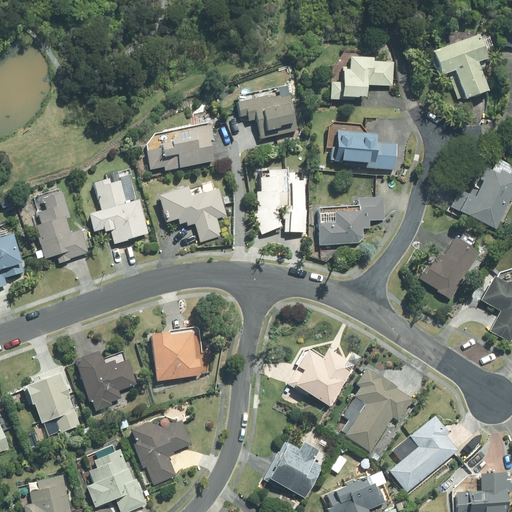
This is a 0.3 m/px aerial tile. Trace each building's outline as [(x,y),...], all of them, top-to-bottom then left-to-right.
[(487,91),(476,63),(486,59),(477,35),(430,52),(440,76),(452,72),(463,100),(487,91)] [(329,100),(353,101),(354,99),(357,99),(357,98),(366,98),(366,86),(392,87),(393,63),(372,62),(372,59),(348,58),(348,68),(342,67),(342,83),(330,83),(329,100)] [(259,140),(296,132),(288,97),(278,99),(277,97),(266,99),(266,97),(235,104),(239,118),(246,116),(247,122),(255,120),(259,140)] [(164,172),(213,162),(208,141),(213,140),(210,126),(182,131),(182,133),(175,135),(169,143),(159,145),(160,149),(145,152),(149,170),(163,167),(164,172)] [(394,171),(396,145),(376,143),(376,135),(336,132),(335,149),(330,148),(329,161),(333,161),(333,162),(345,163),(344,167),(394,171)] [(495,230),(511,193),(511,177),(499,170),(496,175),(483,168),(477,180),(481,182),(478,189),(472,186),(467,195),(457,190),(449,207),(495,230)] [(286,174),(286,171),(266,172),(267,179),(258,179),(259,193),(255,193),(256,214),(252,216),(261,236),(280,227),(274,211),(282,210),(282,221),(284,221),(284,233),(304,233),(305,212),(304,212),(302,182),(293,183),(293,174),(286,174)] [(92,184),(100,212),(88,215),(93,233),(103,230),(104,233),(109,231),(113,245),(135,239),(135,238),(147,234),(138,201),(128,204),(128,202),(135,200),(131,186),(122,189),(120,181),(109,184),(108,180),(92,184)] [(199,243),(219,237),(218,233),(220,233),(216,219),(226,217),(218,189),(204,194),(204,193),(189,197),(186,188),(157,197),(165,224),(176,220),(178,226),(185,224),(186,227),(194,225),(199,243)] [(33,227),(44,260),(56,256),(58,265),(69,261),(69,260),(87,254),(80,231),(70,234),(65,220),(70,218),(61,193),(42,199),(45,211),(36,213),(40,225),(33,227)] [(8,197),(0,200),(0,204),(2,209),(11,206),(8,197)] [(317,247),(357,244),(361,240),(361,230),(369,230),(368,222),(384,221),(382,198),(357,200),(358,207),(317,210),(318,225),(316,225),(317,247)] [(0,287),(6,286),(4,279),(23,273),(12,236),(0,239),(0,287)] [(449,301),(479,254),(454,238),(442,257),(439,255),(435,261),(434,260),(432,262),(431,262),(427,268),(425,267),(418,279),(437,291),(436,293),(449,301)] [(489,332),(510,343),(511,339),(511,282),(505,284),(493,278),(480,301),(500,312),(489,332)] [(156,383),(200,376),(198,360),(194,360),(190,333),(168,336),(167,333),(149,336),(156,383)] [(286,385),(306,397),(307,395),(329,408),(350,373),(349,373),(353,366),(346,362),(346,361),(327,350),(321,360),(307,351),(298,367),(297,367),(286,385)] [(118,392),(136,385),(127,361),(115,365),(113,362),(103,365),(98,352),(73,361),(88,403),(90,402),(94,412),(111,406),(110,403),(120,400),(118,392)] [(61,367),(31,379),(33,384),(21,389),(28,405),(30,405),(30,406),(32,405),(40,425),(54,419),(60,434),(79,426),(68,398),(65,390),(70,389),(61,367)] [(369,373),(365,370),(355,386),(359,389),(354,397),(365,405),(344,437),(369,453),(392,419),(398,422),(412,400),(395,389),(396,388),(381,378),(380,379),(369,372),(369,373)] [(137,385),(146,382),(142,371),(133,375),(137,385)] [(405,493),(457,450),(445,436),(448,434),(433,416),(408,437),(417,447),(387,471),(405,493)] [(191,446),(180,421),(162,429),(147,423),(129,431),(135,445),(132,446),(141,469),(145,468),(153,486),(175,477),(167,458),(173,456),(172,453),(191,446)] [(83,437),(90,433),(88,428),(80,431),(83,437)] [(277,453),(262,480),(283,492),(284,489),(304,500),(322,468),(312,463),(318,452),(303,444),(298,452),(292,449),(292,448),(284,443),(279,453),(277,453)] [(132,482),(118,451),(92,462),(95,469),(88,472),(93,485),(85,488),(94,509),(114,500),(118,511),(130,511),(145,505),(135,480),(132,482)] [(504,481),(503,473),(478,475),(479,492),(454,494),(454,511),(506,511),(505,493),(511,492),(511,480),(504,481)] [(69,511),(61,477),(35,483),(37,492),(28,494),(31,505),(22,507),(23,511),(69,511)] [(367,511),(367,509),(383,502),(376,485),(372,487),(368,477),(363,479),(362,478),(358,480),(358,481),(355,482),(354,479),(344,484),(345,487),(332,492),(332,491),(324,495),(329,507),(325,509),(326,511),(340,511),(342,511),(367,511)] [(398,511),(407,508),(404,502),(395,506),(398,511)]
